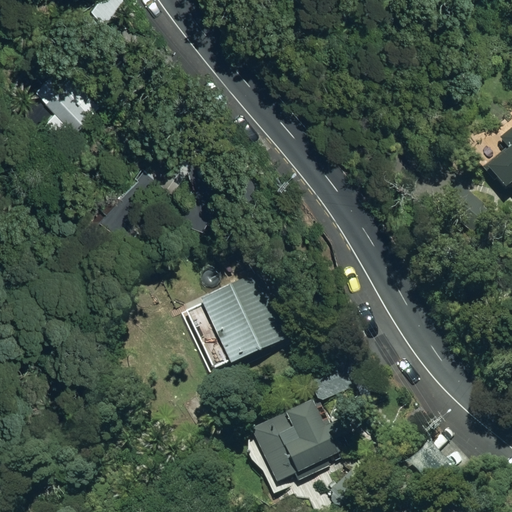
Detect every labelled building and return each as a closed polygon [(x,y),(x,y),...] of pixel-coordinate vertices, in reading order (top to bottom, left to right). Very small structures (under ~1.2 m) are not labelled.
[(97,0),(85,17),(101,28),(121,0),(97,0)] [(74,75),(63,84),(54,75),(39,88),(58,109),(46,121),(66,141),(102,105),(74,75)] [(511,133),(509,137),(511,140),(511,152),(497,165),(511,183),(511,133)] [(186,214),(207,222),(227,183),(262,196),(271,171),(187,139),(198,181),(186,214)] [(128,237),(177,181),(145,155),(132,170),(136,174),(102,215),(128,237)] [(275,294),(266,273),(210,297),(239,363),(296,339),(288,320),(298,316),(286,290),(275,294)] [(332,428),(319,402),(259,432),(285,482),(300,475),(303,481),(350,458),(341,441),(357,433),(350,420),(332,428)]
